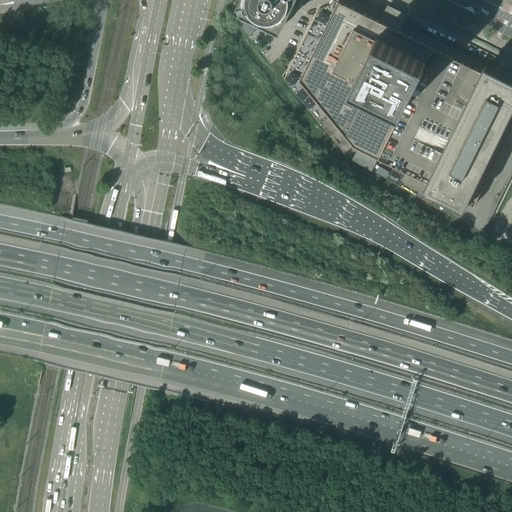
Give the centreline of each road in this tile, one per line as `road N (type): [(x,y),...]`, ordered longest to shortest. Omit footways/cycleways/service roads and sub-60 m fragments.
road 1 (motorway): [(0,289),(349,375),(511,428)]
road 2 (motorway): [(511,392),(318,332),(0,255)]
road 3 (motorway): [(511,358),(182,262),(0,222)]
road 4 (motorway): [(44,329),(252,380),(511,460)]
road 5 (secondary): [(124,185),(64,511)]
road 6 (secondary): [(100,511),(148,215)]
road 7 (motorway): [(511,313),(339,211),(249,170)]
road 8 (motorway): [(101,14),(82,103),(51,138)]
